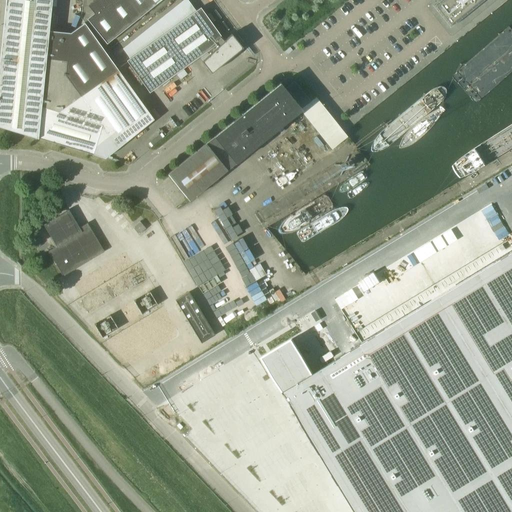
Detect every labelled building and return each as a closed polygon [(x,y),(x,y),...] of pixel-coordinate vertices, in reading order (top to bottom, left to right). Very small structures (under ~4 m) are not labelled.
[(48,31),(51,0),(5,0),(0,54),(0,126),(21,133),(105,158),(153,119),(84,23),(70,33),(48,31)] [(106,44),(160,0),(93,0),(87,5),(93,13),(86,19),(106,44)] [(242,47),(231,33),(224,40),(223,39),(200,7),(195,11),(187,0),(182,0),(122,48),(129,58),(126,60),(149,92),(206,51),(209,55),(202,61),(211,73),(242,47)] [(443,0),(436,7),(450,24),(476,3),(477,4),(482,0),(443,0)] [(188,200),(300,110),(331,149),(347,136),(315,97),(310,101),(294,81),(284,89),(280,83),(167,173),(188,200)] [(68,209),(43,224),(56,246),(48,251),(63,276),(104,251),(87,223),(79,228),(68,209)] [(139,221),(132,227),(138,234),(145,228),(139,221)] [(292,339),(263,357),(356,511),(511,511),(511,251),(362,343),(312,373),(292,339)] [(189,292),(175,300),(201,343),(214,335),(189,292)] [(323,363),(334,356),(331,351),(319,358),(323,363)] [(174,413),(165,405),(161,410),(170,418),(174,413)]
